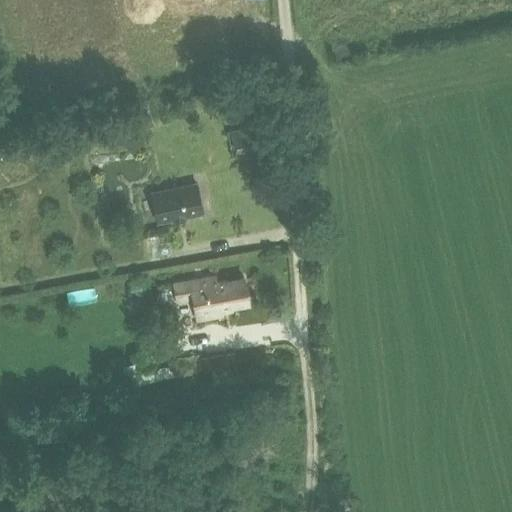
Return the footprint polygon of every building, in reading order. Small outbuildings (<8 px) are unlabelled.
[(171,120),(182,117),(177,97),(166,99),(171,120)] [(258,125),(228,131),(233,156),(263,150),(258,125)] [(173,220),(184,217),(184,216),(202,212),(196,183),(151,192),(157,221),(173,218),(173,220)] [(244,277),(216,282),(215,276),(173,283),(176,300),(192,297),(196,319),(222,314),(221,308),(248,303),(244,277)] [(233,352),(199,357),(197,357),(199,372),(235,367),(233,352)] [(122,365),(127,386),(173,376),(172,363),(136,372),(134,362),(122,365)]
